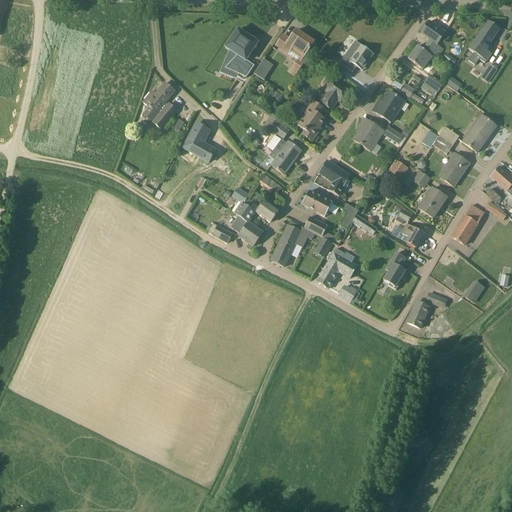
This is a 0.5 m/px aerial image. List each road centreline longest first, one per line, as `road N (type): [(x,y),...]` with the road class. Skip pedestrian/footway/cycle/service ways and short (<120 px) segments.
road 1 (residential): [(263,265),(391,328),(511,140)]
road 2 (residential): [(263,265),(276,224),(430,2)]
road 3 (track): [(0,149),(102,172),(263,265)]
road 4 (track): [(208,511),(312,288)]
road 5 (track): [(42,0),(0,211)]
road 6 (residential): [(151,0),(159,70),(216,129)]
road 7 (secondary): [(430,2),(283,0)]
